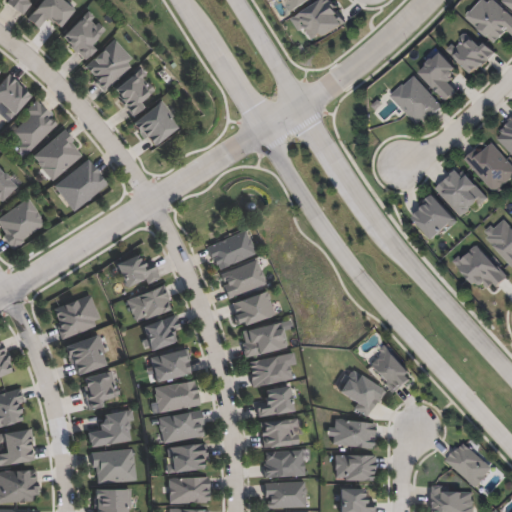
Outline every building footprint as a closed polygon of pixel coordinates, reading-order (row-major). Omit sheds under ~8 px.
[(26,0),(31,4),(22,16),(6,4),(9,0),(26,0)] [(61,0),(75,11),(61,28),(48,17),(38,29),(27,19),(43,0),(61,0)] [(312,0),(293,13),(290,12),(287,7),(287,5),(283,0),(312,0)] [(345,25),(325,37),(321,34),(312,39),(304,29),(300,31),(292,20),(321,0),(329,0),(342,18),(345,25)] [(483,0),(485,0),(489,3),(493,0),(511,17),(511,34),(507,31),(494,43),(468,18),(483,0)] [(511,0),(503,0),(502,2),(511,9),(511,0)] [(90,21),(95,26),(98,23),(106,30),(98,39),(92,46),(96,50),(90,57),(89,56),(85,60),(77,52),(76,53),(69,47),(71,45),(63,38),(88,11),(94,17),(90,21)] [(473,40),(480,46),(484,43),(495,54),(488,64),(472,75),(448,51),(455,45),(457,48),(462,46),(473,40)] [(129,66),(112,83),(114,85),(105,94),(95,83),(97,81),(95,78),(97,76),(96,75),(94,76),(86,68),(115,41),(132,59),(127,64),(129,66)] [(446,59),(456,69),(451,73),(453,75),(453,80),(449,83),(457,93),(446,101),(421,74),(427,66),(427,63),(432,59),(435,60),(442,54),(446,59)] [(142,79),(147,84),(148,83),(155,91),(140,103),(145,108),(134,117),(127,108),(126,109),(119,101),(121,100),(122,98),(116,90),(141,69),(147,75),(142,79)] [(31,97),(10,121),(3,114),(8,109),(0,102),(0,84),(8,75),(15,82),(15,83),(31,97)] [(414,76),(443,108),(432,117),(429,115),(417,125),(391,97),(404,85),(404,86),(414,76)] [(49,119),(50,121),(52,120),(56,125),(26,156),(18,148),(22,144),(12,134),(30,115),(26,111),(36,101),(51,117),(49,119)] [(178,128),(155,146),(148,137),(144,140),(133,125),(160,104),(178,128)] [(511,154),(499,140),(501,135),(501,132),(504,126),(510,123),(509,120),(511,117),(511,154)] [(82,157),(52,182),(41,169),(41,168),(38,164),(38,163),(33,157),(64,130),(74,141),(71,143),(76,149),(75,149),(82,157)] [(492,144),(511,165),(511,179),(504,186),(504,188),(499,193),(495,193),(466,160),(476,151),(479,154),(492,144)] [(88,161),(91,165),(93,164),(100,173),(98,174),(107,186),(73,212),(54,187),(88,161)] [(457,170),(462,175),(465,173),(488,199),(482,205),(479,202),(477,204),(462,217),(437,189),(457,170)] [(0,171),(4,175),(6,175),(10,178),(10,181),(16,188),(1,202),(0,201),(0,171)] [(458,223),(452,228),(449,226),(447,228),(433,241),(414,219),(422,211),(422,209),(427,206),(426,202),(434,196),(458,223)] [(24,243),(13,251),(3,236),(5,235),(0,227),(0,218),(28,199),(41,218),(40,219),(44,226),(23,241),(24,243)] [(505,221),(511,228),(511,265),(487,239),(489,237),(486,233),(493,227),(496,230),(505,221)] [(245,231),(249,241),(250,240),(254,248),(253,248),(256,255),(220,271),(218,265),(216,266),(213,259),(212,259),(207,248),(245,231)] [(508,278),(498,287),(495,285),(489,289),(485,285),(482,286),(480,286),(476,284),(473,286),(454,262),(478,244),(508,278)] [(138,256),(141,261),(143,260),(146,265),(153,262),(155,265),(153,266),(157,274),(156,274),(159,280),(147,285),(145,279),(143,280),(144,281),(127,289),(116,266),(138,256)] [(266,285),(229,300),(222,283),(223,283),(220,276),(256,261),(261,273),(262,273),(264,278),(264,280),(266,285)] [(170,311),(158,316),(157,314),(148,318),(144,317),(139,319),(140,321),(135,322),(126,302),(163,286),(169,300),(166,301),(170,311)] [(266,292),(267,294),(268,294),(271,300),(269,300),(275,316),(245,327),(244,323),(239,325),(231,305),(266,292)] [(95,326),(63,339),(57,324),(59,323),(54,310),(91,296),(99,319),(93,321),(95,326)] [(174,345),(152,353),(147,340),(147,339),(143,328),(175,316),(179,328),(172,331),(177,342),(174,343),(174,345)] [(281,324),(282,330),(283,329),(287,346),(286,346),(286,350),(259,356),(259,355),(245,358),(242,345),(245,344),(243,333),(281,324)] [(99,335),(102,343),(106,341),(110,351),(105,353),(105,354),(102,355),(107,367),(80,377),(75,364),(71,366),(65,348),(99,335)] [(0,341),(9,371),(0,374),(0,341)] [(410,380),(393,394),(369,366),(382,354),(380,350),(385,347),(410,373),(408,376),(410,380)] [(184,364),(185,369),(190,368),(191,374),(186,375),(187,377),(157,385),(153,370),(150,360),(187,350),(189,357),(186,357),(188,363),(184,364)] [(278,358),(278,360),(286,359),(288,368),(290,368),(292,380),(253,388),(250,374),(251,374),(249,363),(278,358)] [(114,388),(114,391),(118,390),(120,398),(102,403),(103,408),(89,412),(84,392),(85,392),(84,388),(86,388),(84,380),(116,371),(120,386),(114,388)] [(375,401),(364,416),(352,409),(356,404),(337,393),(347,372),(355,371),(382,392),(378,401),(375,401)] [(194,382),(197,396),(198,396),(200,407),(159,415),(157,404),(156,405),(155,397),(154,390),(194,382)] [(21,418),(0,424),(0,390),(18,385),(21,400),(17,400),(21,418)] [(294,413),(276,416),(275,415),(258,418),(256,406),(266,404),(265,400),(267,399),(266,392),(290,388),(294,413)] [(130,442),(92,449),(91,444),(89,444),(88,435),(101,432),(99,420),(105,419),(105,417),(124,413),(132,411),(133,422),(129,423),(130,431),(128,431),(130,442)] [(200,427),(201,432),(203,432),(205,438),(164,445),(162,433),(160,433),(159,427),(160,427),(159,420),(201,412),(203,426),(200,427)] [(373,423),(371,449),(332,445),(330,436),(325,435),(326,428),(332,428),(333,418),(373,423)] [(292,429),(293,437),(297,437),(298,446),(290,446),(290,447),(263,449),(262,438),(260,438),(259,423),(297,420),(297,428),(292,429)] [(34,459),(0,462),(0,450),(5,449),(2,431),(24,427),(29,429),(34,459)] [(203,458),(205,471),(174,475),(167,476),(166,466),(173,465),(172,459),(169,459),(168,458),(167,452),(168,450),(205,444),(207,458),(203,458)] [(492,469),(477,489),(446,460),(466,445),(492,469)] [(132,450),(133,458),(134,458),(136,482),(98,486),(97,476),(96,476),(95,468),(92,469),(91,454),(132,450)] [(301,452),(302,462),(303,462),(304,476),(264,480),(263,465),(265,465),(264,461),(266,461),(265,455),(301,452)] [(372,481),(342,482),(341,479),(334,478),(333,455),(374,456),(372,481)] [(35,498),(0,500),(0,469),(13,468),(25,468),(34,469),(36,491),(35,498)] [(210,503),(170,505),(168,480),(208,478),(210,503)] [(304,482),(305,490),(306,490),(306,496),(305,496),(306,508),(267,511),(267,503),(269,502),(269,500),(265,500),(264,485),(304,482)] [(428,511),(428,487),(442,486),(442,492),(474,494),(474,511),(428,511)] [(364,490),(364,501),(372,501),(372,511),(337,511),(338,489),(364,490)] [(130,491),(130,511),(128,511),(98,511),(96,511),(96,501),(95,501),(95,492),(126,492),(126,491),(130,491)]
